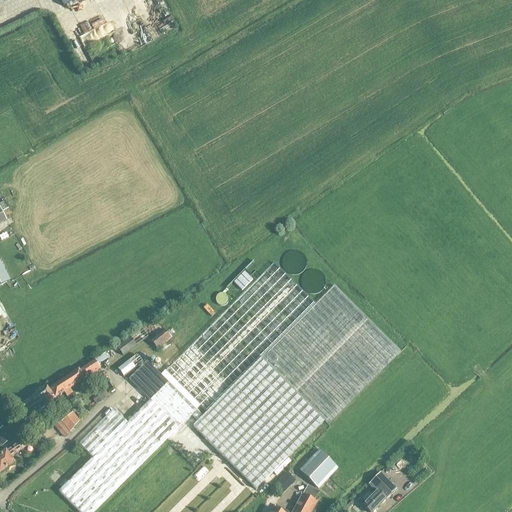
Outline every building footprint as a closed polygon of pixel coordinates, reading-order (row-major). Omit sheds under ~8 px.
[(0,258),(0,285),(11,279),(0,258)] [(205,413),(314,304),(274,264),(165,373),(205,413)] [(334,286),(203,417),(147,360),(125,378),(149,402),(59,492),(79,511),(93,511),(191,415),(198,422),(194,426),(257,490),(296,451),(325,421),(329,424),(401,351),(334,286)] [(123,356),(148,337),(142,330),(117,349),(123,356)] [(171,339),(164,330),(150,341),(157,350),(171,339)] [(78,369),(85,379),(100,369),(97,365),(103,361),(99,355),(78,369)] [(143,363),(137,355),(118,370),(124,378),(143,363)] [(48,389),(56,400),(65,393),(68,398),(73,394),(70,390),(85,379),(78,369),(48,389)] [(43,405),(45,407),(56,400),(48,389),(47,387),(36,395),(40,400),(38,402),(42,407),(43,405)] [(36,395),(16,409),(24,421),(45,407),(43,405),(42,407),(38,402),(40,400),(36,395)] [(98,395),(93,399),(97,404),(102,401),(98,395)] [(55,413),(62,421),(66,418),(60,410),(55,413)] [(73,411),(67,416),(75,427),(80,421),(73,411)] [(65,438),(70,434),(61,423),(57,427),(65,438)] [(15,428),(6,435),(10,440),(19,433),(15,428)] [(4,434),(0,437),(0,438),(4,444),(9,441),(4,434)] [(23,439),(0,456),(0,473),(14,463),(10,457),(14,453),(15,454),(28,445),(23,439)] [(335,470),(317,453),(300,471),(317,488),(335,470)] [(295,480),(288,473),(274,487),(281,494),(295,480)] [(362,505),(369,511),(373,511),(386,499),(385,499),(395,488),(378,473),(367,485),(374,492),(371,496),(367,492),(361,499),(365,502),(362,505)] [(289,511),(276,504),(271,511),(310,511),(316,502),(312,500),(318,492),(306,486),(301,495),(301,494),(291,511),(289,511)]
